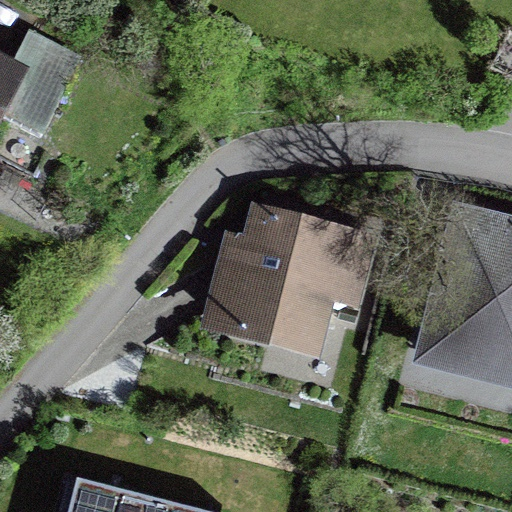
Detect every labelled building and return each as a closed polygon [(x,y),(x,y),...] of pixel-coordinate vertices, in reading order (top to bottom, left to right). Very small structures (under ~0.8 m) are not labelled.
[(492,68),(511,78),(511,33),(510,33),(492,68)] [(0,115),(3,109),(43,130),(58,100),(78,62),(27,36),(9,71),(0,66),(0,115)] [(511,231),(462,219),(427,356),(511,377),(511,231)] [(307,341),(321,285),(355,294),(361,271),(367,247),(264,221),(256,254),(235,249),(215,318),(307,341)] [(202,511),(77,480),(68,511),(202,511)]
